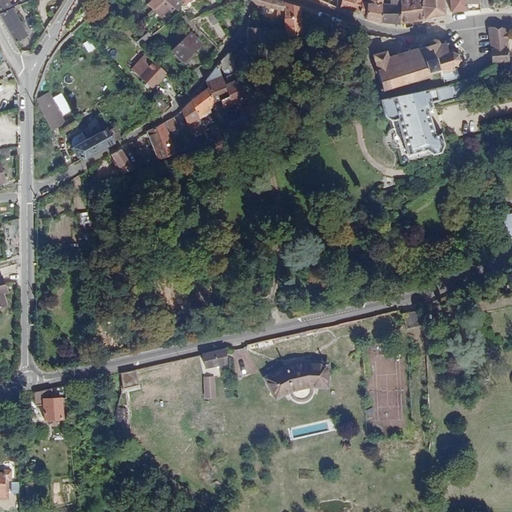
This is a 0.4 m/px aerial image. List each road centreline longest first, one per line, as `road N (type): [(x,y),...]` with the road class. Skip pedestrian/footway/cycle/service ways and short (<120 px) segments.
road 1 (tertiary): [(511,253),(475,275),(367,309),(28,378)]
road 2 (residential): [(27,192),(177,110),(242,33),(250,0)]
road 3 (residential): [(511,20),(400,34),(290,0)]
road 4 (residential): [(27,192),(28,378)]
road 5 (residential): [(30,72),(27,192)]
